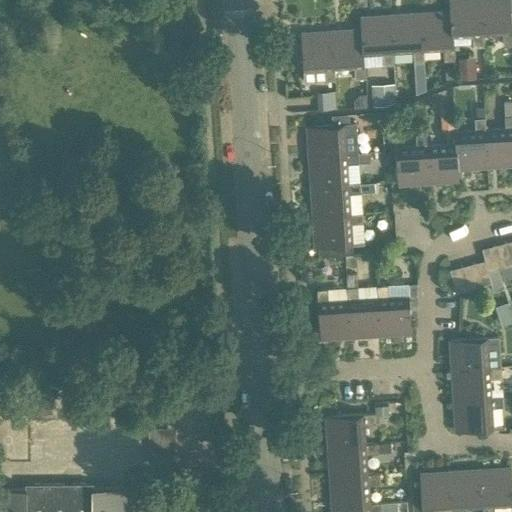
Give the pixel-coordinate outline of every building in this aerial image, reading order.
[(423,12),(422,12),(424,50),(444,48),(444,60),(455,60),(453,36),(450,0),(449,0),(450,14),(423,15),(423,12)] [(452,0),(450,0),(453,36),(473,35),(473,47),(484,46),(483,34),(480,0),(478,0),(453,2),(452,0)] [(511,0),(480,0),(483,34),(503,33),(504,45),(511,44),(511,0)] [(393,14),(391,14),(394,52),(414,51),(414,62),(425,62),(424,50),(422,12),(420,12),(420,16),(393,17),(393,14)] [(363,16),(362,16),(365,66),(395,64),(394,52),(391,14),(390,14),(390,18),(363,19),(363,16)] [(332,30),(335,68),(354,66),(355,79),(356,89),(366,88),(365,66),(362,16),(360,16),(361,32),(334,34),(334,30),(332,30)] [(335,80),(335,68),(332,30),(331,30),(331,34),(304,35),(304,32),(301,32),(304,82),(335,80)] [(475,77),(474,59),(460,60),(461,78),(475,77)] [(456,79),(456,78),(455,67),(445,68),(445,80),(452,79),(456,79)] [(426,89),(426,79),(416,80),(417,93),(426,89)] [(335,90),(316,91),(317,109),(336,108),(335,90)] [(372,93),(373,106),(387,105),(397,101),(396,92),(372,93)] [(367,94),(359,94),(354,99),(355,107),(368,106),(367,94)] [(506,127),(486,128),(489,166),(490,166),(490,163),(511,161),(511,99),(504,100),(505,115),(506,127)] [(476,129),(458,130),(461,164),(487,163),(487,167),(489,166),(486,128),(485,107),(476,107),(477,117),(475,117),(476,129)] [(349,114),(331,115),(332,124),(350,122),(349,114)] [(441,121),(441,131),(446,131),(455,130),(454,120),(441,121)] [(309,153),(309,155),(359,152),(357,122),(350,122),(332,124),(307,125),(307,127),(310,127),(312,153),(309,153)] [(447,143),(427,144),(429,182),(431,182),(431,178),(458,177),(458,180),(459,180),(459,168),(461,168),(461,164),(458,130),(455,130),(446,131),(447,143)] [(429,182),(427,144),(426,132),(416,133),(417,145),(396,146),(398,184),(401,184),(401,180),(428,178),(428,182),(429,182)] [(311,183),(311,184),(361,182),(359,162),(359,152),(309,155),(309,156),(312,156),(314,183),(311,183)] [(313,213),(313,215),(351,213),(349,193),(375,191),(375,182),(361,182),(311,184),(311,187),(314,186),(316,213),(313,213)] [(351,213),(313,215),(313,217),(316,216),(318,243),(315,243),(315,247),(353,244),(351,223),(363,222),(363,212),(351,213)] [(511,264),(505,241),(494,244),(500,267),(511,264)] [(500,267),(494,244),(482,247),(485,259),(488,270),(489,270),(498,268),(500,267)] [(492,282),(489,270),(488,270),(485,259),(473,262),(480,285),(492,282)] [(480,285),(473,262),(462,266),(468,289),(480,285)] [(511,264),(498,269),(502,280),(511,277),(511,264)] [(315,265),(302,266),(303,282),(316,281),(315,265)] [(468,289),(462,266),(451,269),(450,269),(456,292),(457,292),(468,289)] [(495,292),(505,289),(502,280),(498,269),(498,268),(489,270),(492,282),(495,292)] [(357,273),(347,273),(348,287),(349,287),(352,333),(379,331),(379,335),(382,334),(382,331),(378,285),(358,286),(357,273)] [(388,284),(378,285),(382,331),(408,329),(409,333),(412,332),(410,295),(389,296),(388,284)] [(328,288),(318,289),(321,338),(322,338),(322,335),(349,333),(349,337),(351,336),(352,336),(352,333),(349,287),(348,287),(328,288)] [(499,336),(450,339),(450,341),(453,340),(455,367),(451,367),(452,370),(455,370),(489,368),(489,367),(488,347),(500,346),(499,336)] [(457,397),(453,397),(454,400),(457,400),(491,398),(491,397),(490,377),(502,376),(501,366),(489,367),(489,368),(455,370),(457,397)] [(511,395),(491,397),(491,398),(457,400),(459,427),(455,427),(455,430),(493,427),(492,407),(511,405),(511,395)] [(375,406),(376,416),(389,416),(389,406),(375,406)] [(375,412),(326,416),(326,417),(329,417),(331,443),(328,444),(328,445),(328,447),(331,447),(366,444),(366,443),(364,424),(376,423),(375,412)] [(167,435),(156,435),(156,445),(167,445),(167,435)] [(333,473),(329,474),(330,476),(330,477),(333,477),(368,474),(368,473),(366,453),(378,452),(391,451),(390,442),(377,442),(366,443),(366,444),(331,447),(333,473)] [(508,470),(482,472),(483,506),(482,511),(493,511),(493,505),(511,503),(511,476),(511,466),(508,466),(508,470)] [(479,472),(452,474),(453,508),(453,511),(463,511),(463,507),(483,506),(482,472),(482,468),(478,468),(479,472)] [(421,472),(420,472),(422,499),(413,500),(414,511),(433,511),(433,509),(453,508),(452,474),(451,470),(448,470),(448,474),(422,476),(421,472)] [(335,503),(331,503),(332,505),(332,507),(335,507),(370,504),(369,503),(368,483),(380,482),(379,472),(368,473),(368,474),(333,477),(335,503)] [(34,488),(0,488),(0,511),(125,511),(125,487),(84,487),(84,483),(79,483),(79,482),(39,483),(34,483),(34,488)] [(335,511),(385,511),(395,511),(394,502),(381,502),(369,503),(370,504),(335,507),(335,511)]
